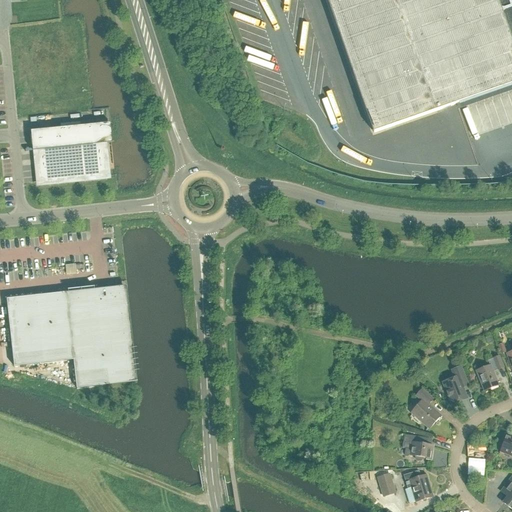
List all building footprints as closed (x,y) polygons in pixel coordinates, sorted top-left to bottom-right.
[(511,0),(326,0),(373,134),(511,85),(511,0)] [(60,130),(29,133),(31,151),(30,151),(33,183),(34,184),(100,178),(97,146),(101,146),(100,126),(86,128),(60,130)] [(47,269),(47,258),(37,258),(37,268),(47,269)] [(48,278),(59,277),(59,268),(48,268),(48,278)] [(73,361),(77,390),(122,385),(137,383),(127,287),(7,300),(14,368),(73,361)] [(503,344),(498,346),(501,355),(507,353),(503,344)] [(498,372),(505,369),(500,356),(493,359),(498,372)] [(484,391),(498,386),(490,366),(476,371),(484,391)] [(461,367),(460,368),(451,371),(454,379),(443,383),(451,404),(465,399),(462,391),(469,388),(461,367)] [(427,429),(439,416),(427,406),(433,399),(422,390),(415,397),(421,403),(410,415),(427,429)] [(431,459),(433,446),(418,444),(419,437),(404,435),(402,449),(406,449),(405,455),(406,457),(407,457),(408,456),(415,457),(415,459),(416,461),(420,462),(422,460),(423,458),(431,459)] [(511,438),(506,436),(501,454),(511,458),(511,438)] [(420,477),(418,471),(403,476),(407,489),(411,488),(415,502),(430,498),(426,485),(429,485),(426,476),(420,477)] [(383,498),(396,494),(390,474),(377,478),(383,498)] [(511,477),(500,493),(506,498),(503,503),(511,510),(511,477)]
